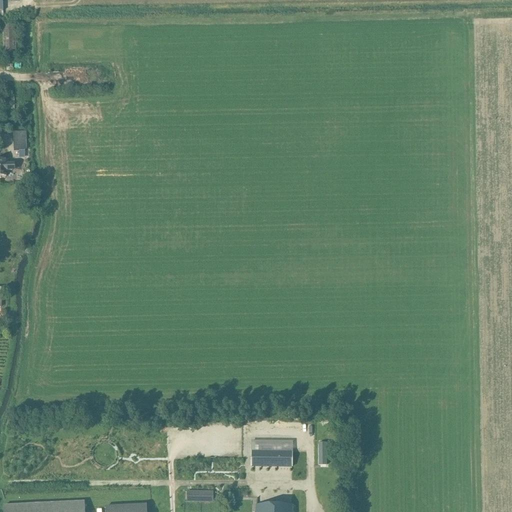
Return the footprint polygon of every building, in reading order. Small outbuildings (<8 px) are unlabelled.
[(15,25),(3,26),(4,56),(16,56),(15,25)] [(25,131),(13,132),(14,150),(26,149),(25,131)] [(0,177),(6,177),(6,172),(15,171),(14,164),(6,164),(6,161),(0,160),(0,177)] [(9,220),(0,220),(0,240),(10,240),(9,220)] [(326,443),(318,444),(319,465),(326,465),(326,443)] [(292,452),(251,452),(251,466),(292,466),(292,452)] [(84,511),(84,503),(4,507),(3,511),(84,511)]
